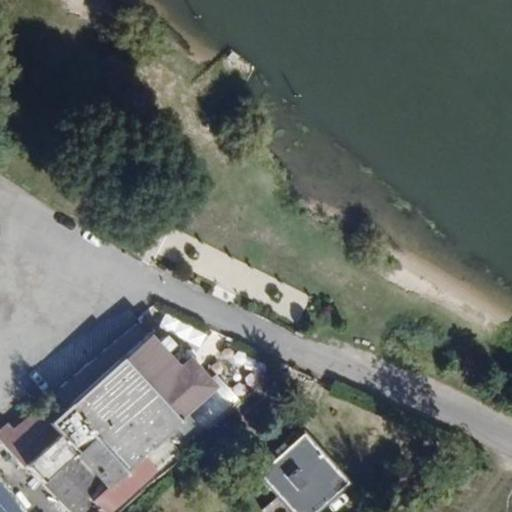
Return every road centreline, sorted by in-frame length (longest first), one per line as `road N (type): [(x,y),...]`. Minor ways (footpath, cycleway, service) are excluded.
road 1 (residential): [(0,196),(511,454)]
road 2 (unknown): [(101,249),(0,333)]
